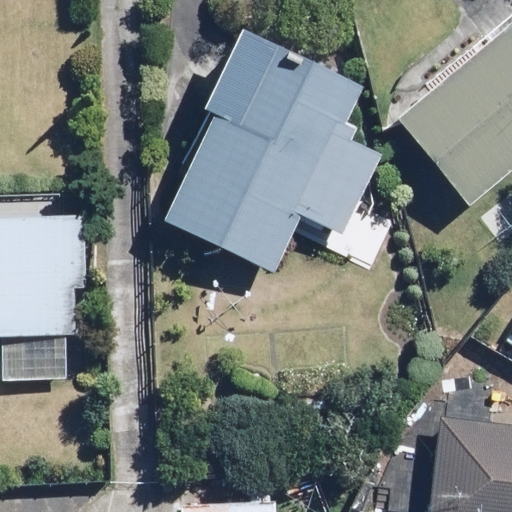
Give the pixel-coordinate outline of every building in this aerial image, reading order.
[(511,175),(511,14),(398,109),(477,205),(511,175)] [(277,272),(300,220),(303,214),(344,233),(380,154),(349,140),(357,121),(349,118),(365,83),(251,31),(239,26),(204,104),(207,106),(179,168),(188,172),(165,222),(277,272)] [(66,194),(0,194),(0,388),(67,388),(66,338),(90,338),(89,216),(67,216),(66,194)] [(386,509),(413,511),(511,511),(511,424),(446,417),(440,466),(391,461),(386,509)] [(195,501),(194,511),(282,511),(283,505),(195,501)]
